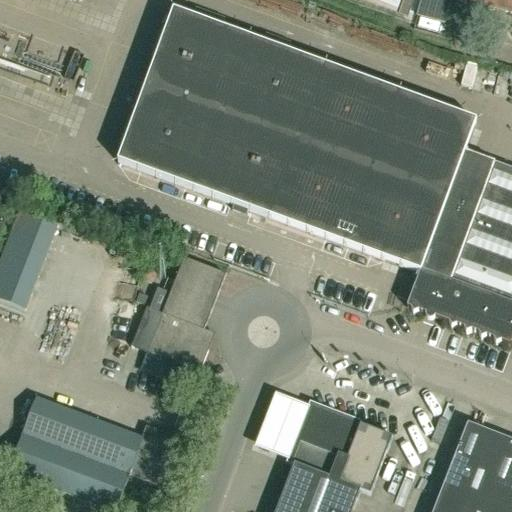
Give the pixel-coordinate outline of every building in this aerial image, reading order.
[(511,3),(511,0),(468,0),(481,4),(481,6),(484,7),(486,11),(493,13),(496,11),(509,14),(511,3)] [(511,349),(511,172),(464,155),(475,124),(173,13),(118,163),(420,274),(411,298),(407,310),(410,311),(413,316),(418,314),(449,326),(452,331),(457,329),(464,331),(467,336),(472,334),(479,337),(482,342),(487,340),(493,342),(496,347),(501,345),(511,349)] [(146,311),(131,349),(200,376),(210,351),(198,347),(226,276),(185,260),(170,296),(157,290),(149,312),(146,311)] [(0,303),(25,313),(31,295),(0,282),(0,303)] [(406,301),(411,288),(401,284),(396,298),(406,301)] [(60,364),(76,364),(75,332),(59,332),(60,364)] [(290,463),(311,411),(292,404),(276,398),(255,449),(272,456),(290,463)] [(156,487),(174,439),(146,429),(141,440),(36,401),(9,474),(108,511),(115,511),(129,477),(156,487)] [(392,440),(312,409),(311,411),(290,463),(288,468),(293,469),(276,511),(352,511),(359,494),(370,498),(392,440)] [(511,511),(511,443),(467,426),(434,511),(511,511)]
